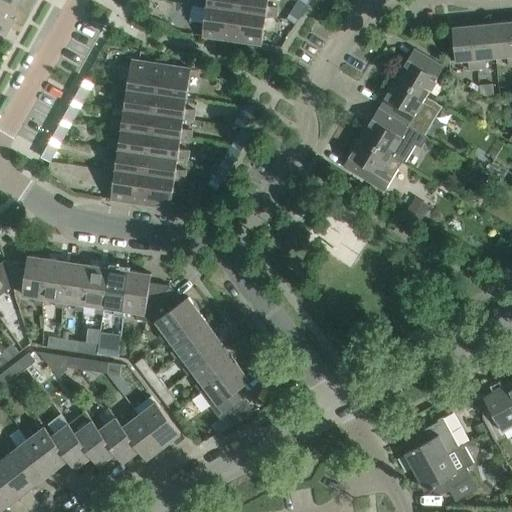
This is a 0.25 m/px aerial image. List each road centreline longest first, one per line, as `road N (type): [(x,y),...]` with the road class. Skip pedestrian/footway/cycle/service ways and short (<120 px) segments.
road 1 (residential): [(230,260),(308,133),(302,108),(368,1)]
road 2 (unclassified): [(230,260),(205,241),(76,221),(0,171)]
road 3 (unclassified): [(146,511),(349,405)]
road 4 (unclassified): [(349,405),(230,260)]
road 5 (unclassified): [(511,316),(349,405)]
road 6 (residential): [(81,0),(0,150)]
